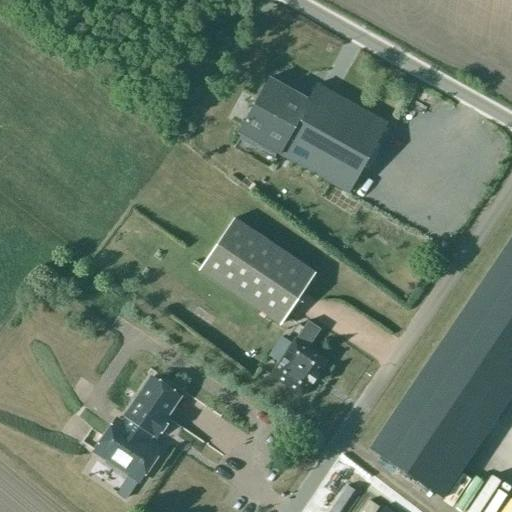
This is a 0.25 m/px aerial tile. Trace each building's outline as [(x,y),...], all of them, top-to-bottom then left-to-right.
[(238,132),(277,154),(307,100),(268,78),(238,132)] [(277,154),(347,193),(386,123),(316,84),(307,100),(277,154)] [(453,192),(436,231),(450,238),(468,199),(453,192)] [(233,218),(198,270),(280,325),(315,273),(233,218)] [(511,234),(434,350),(367,448),(442,498),(511,393),(511,234)] [(293,338),(292,337),(267,374),(300,396),(325,360),(306,347),(318,328),(306,320),(293,338)] [(0,341),(5,345),(12,334),(0,326),(0,341)] [(169,419),(165,416),(179,395),(152,377),(121,423),(115,419),(93,451),(103,457),(105,464),(121,475),(128,474),(139,481),(160,449),(148,441),(152,435),(156,438),(169,419)] [(325,511),(340,511),(355,491),(344,484),(325,511)]
